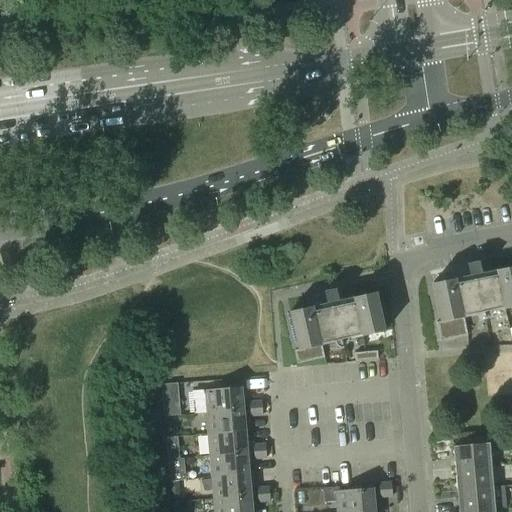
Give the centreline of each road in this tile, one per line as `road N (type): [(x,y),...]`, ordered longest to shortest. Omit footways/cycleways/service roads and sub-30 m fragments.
road 1 (secondary): [(0,231),(199,191),(428,125)]
road 2 (secondary): [(397,55),(0,101)]
road 3 (residential): [(418,511),(395,263),(511,237)]
